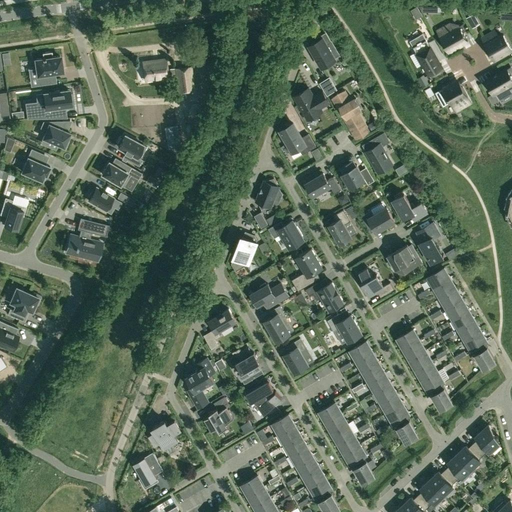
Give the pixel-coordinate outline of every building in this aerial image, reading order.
[(473,13),(466,17),(472,27),(480,24),(473,13)] [(449,24),(437,30),(449,51),(461,45),(459,41),(466,37),(463,32),(466,30),(462,24),(452,30),(449,24)] [(495,30),(482,37),(494,59),(511,49),(504,35),(499,38),(495,30)] [(309,45),(321,66),(336,58),(327,44),(330,42),(326,33),(317,38),(318,40),(309,45)] [(426,39),(413,47),(429,74),(442,67),(426,39)] [(35,59),(39,85),(51,83),(50,73),(62,71),(61,68),(62,68),(61,58),(60,58),(60,55),(52,56),(52,51),(42,52),(43,58),(35,59)] [(194,89),(193,85),(191,66),(175,68),(175,70),(167,71),(166,58),(143,61),(145,80),(176,76),(178,91),(194,89)] [(511,75),(511,68),(511,66),(486,80),(494,93),(495,92),(499,99),(511,91),(511,77),(511,76),(511,75)] [(428,83),(423,75),(418,78),(423,86),(428,83)] [(329,77),(322,82),(329,94),(336,89),(329,77)] [(458,79),(455,81),(443,87),(444,88),(436,92),(443,106),(451,101),(453,104),(456,103),(460,109),(471,102),(458,79)] [(430,87),(425,89),(429,96),(434,94),(430,87)] [(313,95),(309,88),(294,96),(308,119),(322,110),(320,108),(329,102),(322,90),(313,95)] [(26,110),(27,118),(58,118),(57,107),(71,105),(71,102),(73,102),(71,93),(70,93),(69,89),(44,92),(46,107),(26,110)] [(351,100),(345,90),(333,97),(341,112),(343,111),(352,127),(363,121),(357,110),(360,108),(354,98),(351,100)] [(0,92),(0,107),(8,106),(6,92),(0,92)] [(190,114),(193,118),(197,118),(200,116),(203,113),(203,110),(201,106),(197,104),(192,104),(189,108),(189,112),(190,114)] [(70,120),(43,121),(41,127),(46,130),(43,137),(58,143),(57,145),(65,149),(69,140),(67,140),(70,132),(65,130),(70,120)] [(368,124),(371,130),(380,127),(376,120),(368,124)] [(286,144),(288,143),(293,151),(299,147),(303,153),(316,146),(309,133),(302,137),(293,123),(290,125),(286,124),(284,128),(281,130),(283,133),(282,137),(286,144)] [(177,125),(164,128),(168,148),(181,145),(177,125)] [(382,146),(390,141),(384,132),(372,139),(376,146),(366,151),(378,172),(392,163),(382,146)] [(129,153),(126,159),(139,165),(142,159),(140,157),(146,146),(124,134),(122,138),(120,137),(117,144),(119,145),(118,146),(125,150),(124,150),(129,153)] [(45,154),(32,148),(22,171),(43,180),(45,174),(47,175),(51,166),(41,162),(45,154)] [(318,148),(312,151),(316,159),(322,156),(318,148)] [(142,172),(120,160),(117,166),(109,161),(101,173),(123,186),(130,174),(138,179),(142,172)] [(343,173),(350,186),(364,178),(368,184),(374,180),(367,167),(360,170),(357,164),(356,165),(353,160),(341,167),(344,172),(343,173)] [(2,170),(0,177),(7,179),(9,172),(2,170)] [(330,185),(335,193),(341,189),(333,176),(327,180),(323,173),(306,183),(313,195),(330,185)] [(159,181),(149,175),(145,182),(155,188),(159,181)] [(271,206),(279,186),(274,178),(265,180),(264,180),(256,200),(257,200),(262,208),(271,206)] [(86,196),(85,199),(85,202),(85,203),(107,216),(111,210),(114,211),(118,205),(103,196),(99,194),(93,190),(89,196),(86,196)] [(393,199),(400,212),(403,217),(411,213),(415,219),(427,212),(421,202),(414,206),(412,203),(411,204),(403,190),(394,195),(395,198),(393,199)] [(117,197),(131,206),(135,200),(120,191),(117,197)] [(13,199),(6,196),(2,209),(9,212),(5,224),(7,225),(7,226),(14,229),(15,227),(18,228),(22,215),(24,215),(27,206),(13,201),(13,199)] [(346,208),(352,218),(358,215),(352,205),(346,208)] [(373,225),(377,231),(388,225),(389,226),(394,222),(394,221),(395,221),(386,207),(374,214),(371,210),(361,216),(368,228),(373,225)] [(337,220),(329,224),(340,243),(351,236),(344,224),(351,220),(344,209),(333,215),(337,220)] [(268,223),(261,211),(254,215),(261,227),(268,223)] [(267,218),(270,224),(278,219),(275,214),(267,218)] [(71,234),(66,251),(91,258),(93,249),(100,250),(102,242),(90,239),(92,232),(106,236),(109,224),(80,217),(77,228),(81,229),(79,236),(71,234)] [(296,226),(293,220),(284,225),(281,222),(279,223),(278,222),(269,228),(273,235),(273,234),(275,237),(282,233),(290,247),(304,239),(303,237),(304,236),(297,225),(296,226)] [(433,222),(420,230),(425,239),(420,242),(431,261),(444,254),(431,233),(437,229),(433,222)] [(244,259),(249,261),(257,241),(258,239),(255,234),(245,230),(243,236),(242,235),(231,263),(236,271),(246,265),(244,261),(244,259)] [(259,245),(263,251),(268,248),(264,242),(259,245)] [(407,243),(396,250),(388,255),(395,268),(393,269),(394,269),(404,263),(407,269),(415,265),(422,261),(411,244),(409,245),(407,243)] [(322,266),(311,248),(297,257),(306,272),(302,274),(304,277),(295,283),(298,289),(319,277),(315,270),(322,266)] [(390,282),(384,286),(377,274),(373,276),(367,266),(359,271),(364,281),(363,282),(370,294),(377,290),(381,297),(394,289),(390,282)] [(450,277),(444,267),(428,276),(426,277),(432,288),(435,287),(450,277)] [(435,287),(441,297),(457,288),(450,277),(435,287)] [(330,309),(344,301),(340,294),(336,288),(332,281),(320,288),(317,283),(306,289),(310,295),(313,293),(317,299),(322,296),(330,309)] [(261,287),(251,293),(258,305),(264,301),(268,307),(288,295),(281,282),(271,288),(268,283),(267,284),(266,282),(260,285),(261,287)] [(12,302),(7,313),(22,319),(27,308),(32,310),(35,303),(37,304),(41,295),(34,292),(33,294),(16,287),(10,301),(12,302)] [(463,298),(457,288),(441,297),(447,308),(463,298)] [(447,308),(453,318),(469,309),(463,298),(447,308)] [(287,317),(280,305),(269,311),(270,311),(272,316),(265,320),(276,340),(290,332),(283,319),(287,317)] [(220,335),(217,331),(236,320),(229,308),(210,320),(215,328),(210,331),(212,335),(206,338),(212,349),(219,345),(215,338),(220,335)] [(453,318),(459,328),(475,319),(469,309),(453,318)] [(342,319),(339,313),(327,320),(334,331),(340,327),(348,340),(362,332),(357,323),(355,318),(354,318),(351,314),(342,319)] [(459,328),(465,339),(481,329),(475,319),(459,328)] [(0,344),(12,350),(16,341),(17,341),(17,340),(19,336),(7,331),(10,325),(11,325),(0,320),(0,344)] [(398,338),(404,348),(420,339),(414,329),(413,328),(397,337),(398,338)] [(471,349),(473,348),(485,342),(487,340),(481,329),(465,339),(471,349)] [(300,337),(289,344),(292,349),(284,354),(289,363),(288,363),(293,370),(294,370),(294,371),(308,363),(301,350),(306,347),(300,337)] [(404,348),(410,358),(426,349),(420,339),(404,348)] [(351,350),(357,360),(373,351),(367,341),(367,340),(350,349),(351,350)] [(495,360),(485,342),(473,348),(484,366),(495,360)] [(432,359),(426,349),(410,358),(416,369),(432,359)] [(357,360),(363,370),(379,361),(373,351),(357,360)] [(260,366),(257,361),(259,360),(254,352),(235,363),(242,375),(241,376),(245,383),(256,376),(252,370),(260,366)] [(201,387),(214,380),(210,373),(215,370),(207,357),(197,363),(200,368),(187,376),(194,388),(189,391),(198,407),(208,401),(201,387)] [(438,370),(432,359),(416,369),(422,379),(438,370)] [(385,371),(379,361),(363,370),(369,381),(385,371)] [(444,381),(438,370),(422,379),(428,390),(430,389),(442,382),(444,381)] [(369,381),(375,391),(391,382),(385,371),(369,381)] [(272,389),(274,388),(269,380),(246,394),(251,401),(254,400),(265,412),(282,397),(276,390),(273,392),(272,389)] [(397,392),(391,382),(375,391),(381,401),(397,392)] [(452,400),(442,382),(430,389),(441,407),(452,400)] [(381,401),(387,412),(403,402),(397,392),(381,401)] [(211,431),(219,427),(220,430),(228,425),(226,422),(234,418),(234,417),(233,417),(227,406),(226,404),(228,402),(224,396),(214,402),(214,403),(214,402),(217,407),(210,411),(212,415),(204,419),(211,430),(211,431)] [(320,411),(326,421),(342,412),(336,402),(336,401),(319,410),(320,411)] [(396,421),(407,415),(410,413),(409,412),(403,402),(387,412),(385,413),(391,424),(393,423),(396,421)] [(348,422),(342,412),(326,421),(332,432),(348,422)] [(273,423),(279,433),(295,424),(289,414),(290,414),(289,413),(273,422),(273,423)] [(418,433),(407,415),(396,421),(406,439),(418,433)] [(165,419),(153,427),(156,432),(150,435),(156,445),(162,441),(165,446),(177,439),(173,434),(180,430),(175,420),(168,424),(165,419)] [(354,433),(348,422),(332,432),(338,442),(354,433)] [(279,433),(285,443),(301,434),(295,424),(279,433)] [(478,438),(473,443),(484,454),(488,450),(492,453),(501,444),(491,434),(493,432),(489,424),(476,436),(478,438)] [(338,442),(344,452),(360,443),(354,433),(338,442)] [(285,443),(291,454),(307,445),(301,434),(285,443)] [(350,463),(353,462),(364,455),(367,454),(366,453),(360,443),(344,452),(350,462),(350,463)] [(466,445),(457,453),(471,468),(480,459),(479,458),(484,454),(473,443),(468,447),(466,445)] [(313,455),(307,445),(291,454),(297,464),(313,455)] [(382,450),(386,458),(391,454),(387,447),(382,450)] [(157,457),(161,463),(167,460),(164,453),(157,457)] [(450,464),(446,468),(457,480),(461,475),(462,476),(471,468),(457,453),(448,462),(450,464)] [(319,466),(313,455),(297,464),(303,475),(319,466)] [(375,473),(364,455),(353,462),(363,480),(375,473)] [(477,464),(483,470),(492,462),(486,456),(477,464)] [(147,460),(136,466),(144,480),(141,482),(147,492),(156,487),(155,484),(160,481),(147,460)] [(326,476),(319,466),(303,475),(309,485),(326,476)] [(439,471),(430,479),(446,496),(444,493),(453,485),(452,484),(457,480),(446,468),(441,473),(439,471)] [(474,469),(465,476),(473,487),(483,480),(474,469)] [(243,484),(248,494),(264,485),(258,475),(259,475),(258,474),(242,484),(243,484)] [(318,494),(329,488),(332,486),(331,485),(326,476),(309,485),(315,495),(315,496),(318,494)] [(446,496),(430,479),(421,488),(423,490),(418,494),(429,505),(432,509),(437,504),(446,496)] [(248,494),(254,505),(270,496),(264,485),(248,494)] [(329,511),(340,506),(329,488),(318,494),(328,511),(329,511)] [(424,510),(429,505),(418,494),(414,498),(412,496),(403,505),(409,511),(426,511),(425,511),(424,510)] [(265,511),(276,506),(270,496),(254,505),(258,511),(265,511)] [(504,500),(496,508),(495,508),(498,511),(496,511),(511,511),(511,502),(510,499),(507,503),(504,500)]
